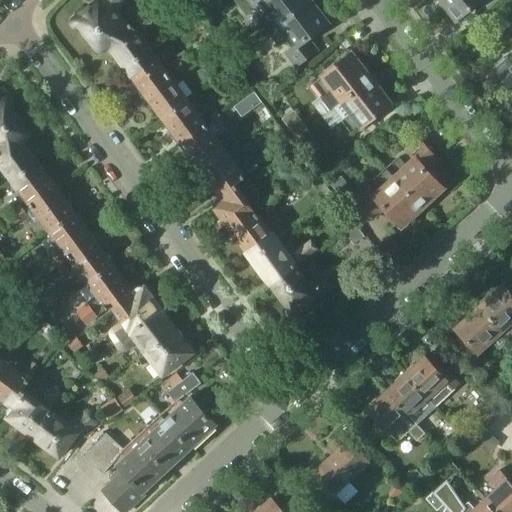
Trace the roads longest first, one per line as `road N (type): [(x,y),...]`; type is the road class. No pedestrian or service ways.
road 1 (residential): [(293,396),(9,13)]
road 2 (residential): [(293,396),(511,194)]
road 3 (residential): [(511,171),(378,0)]
road 4 (residential): [(169,511),(293,396)]
